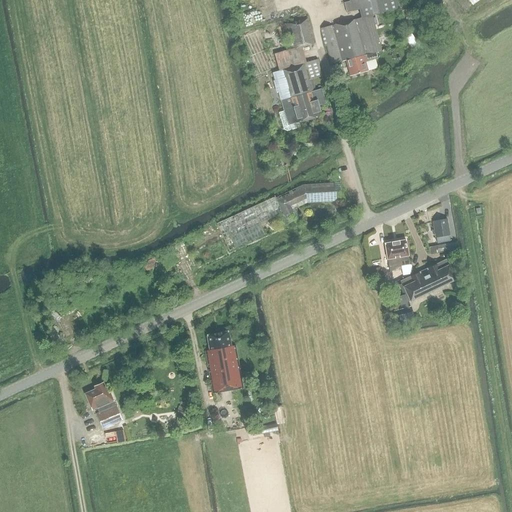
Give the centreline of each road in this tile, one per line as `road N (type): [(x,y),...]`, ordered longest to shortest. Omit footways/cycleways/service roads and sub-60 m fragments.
road 1 (tertiary): [(0,396),(511,160)]
road 2 (track): [(460,184),(511,486)]
road 3 (track): [(460,184),(452,83),(476,55),(460,0)]
